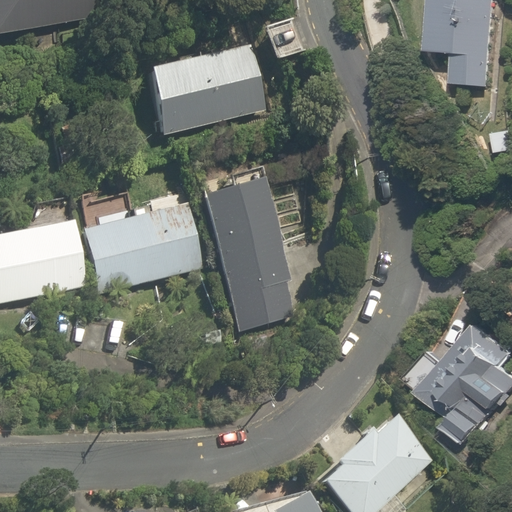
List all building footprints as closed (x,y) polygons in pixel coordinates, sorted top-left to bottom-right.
[(85,0),(0,0),(0,38),(90,21),(85,0)] [(485,90),(494,0),(428,0),(423,51),(456,54),(453,86),(485,90)] [(298,21),(253,35),(263,66),(308,52),(298,21)] [(241,46),(133,75),(151,143),(259,114),(241,46)] [(252,185),(194,202),(231,331),(290,314),(252,185)] [(175,209),(75,231),(90,297),(190,274),(175,209)] [(58,221),(0,234),(0,309),(74,292),(58,221)] [(511,354),(476,327),(420,400),(442,418),(434,428),(463,451),(511,388),(511,377),(500,368),(511,354)] [(371,511),(433,458),(392,412),(311,484),(335,511),(371,511)] [(301,511),(297,502),(279,511),(301,511)]
